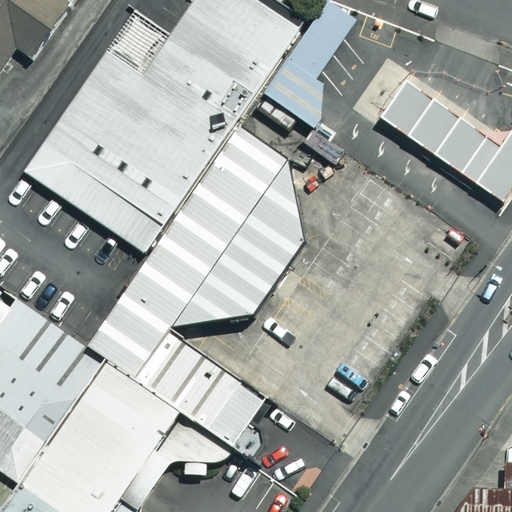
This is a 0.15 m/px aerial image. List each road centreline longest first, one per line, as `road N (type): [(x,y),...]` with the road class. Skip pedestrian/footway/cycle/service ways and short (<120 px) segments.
road 1 (tertiary): [(444,406),(511,271)]
road 2 (tertiary): [(368,511),(444,406)]
